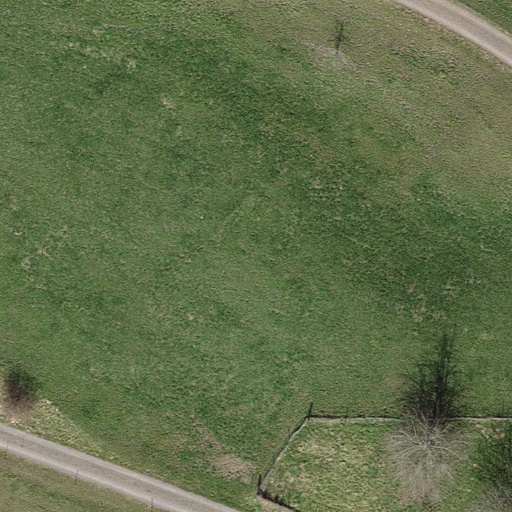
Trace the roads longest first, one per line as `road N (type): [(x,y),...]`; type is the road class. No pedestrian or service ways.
road 1 (track): [(201,511),(0,434)]
road 2 (track): [(511,55),(405,0)]
